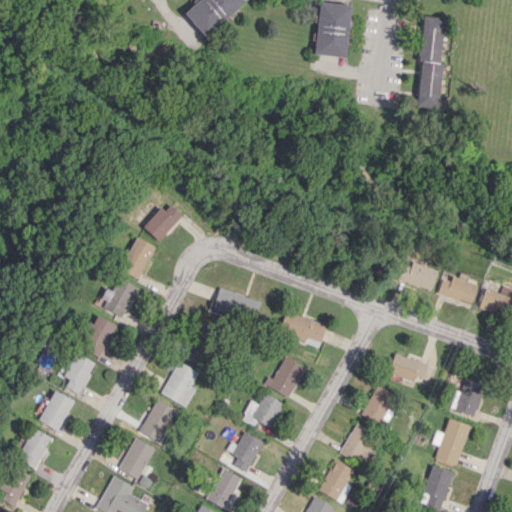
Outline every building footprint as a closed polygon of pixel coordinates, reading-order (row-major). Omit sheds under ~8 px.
[(244,4),(240,0),(196,0),(183,10),(202,36),(244,4)] [(349,4),(317,2),(313,54),(346,56),(349,4)] [(415,105),(436,107),(444,17),(422,15),(415,105)] [(143,229),(159,241),(180,213),(164,201),(143,229)] [(136,278),(154,246),(136,236),(118,268),(136,278)] [(429,289),(435,269),(409,261),(408,266),(400,264),(395,279),(429,289)] [(435,295),(470,303),(475,282),(449,276),(448,279),(439,277),(435,295)] [(120,317),(137,287),(119,277),(111,290),(106,287),(96,303),(120,317)] [(211,308),(252,322),(259,300),(218,286),(211,308)] [(508,296),(483,287),(476,308),(501,317),(508,296)] [(317,346),(325,324),(285,310),(277,332),(317,346)] [(99,356),(114,323),(93,314),(78,346),(99,356)] [(199,337),(185,335),(182,357),(195,359),(199,337)] [(77,393),(93,362),(74,352),(61,375),(68,379),(64,386),(77,393)] [(422,377),(426,363),(393,352),(387,372),(413,380),(415,375),(422,377)] [(266,375),(262,385),(288,397),(302,365),(282,356),(272,378),(266,375)] [(160,394),(185,405),(194,387),(190,385),(197,370),(175,360),(160,394)] [(483,383),(463,377),(459,390),(455,389),(448,408),(473,415),(483,383)] [(360,414),(382,425),(397,396),(375,384),(360,414)] [(58,429),(71,398),(51,390),(38,421),(58,429)] [(257,403),(248,399),(242,414),(270,426),(281,402),(262,393),(257,403)] [(138,432),(159,441),(175,408),(153,399),(138,432)] [(468,424),(447,417),(442,432),(435,430),(431,442),(437,444),(433,457),(456,464),(468,424)] [(377,433),(353,422),(339,453),(363,464),(377,433)] [(49,435),(29,427),(16,459),(36,468),(49,435)] [(231,464),(245,471),(260,440),(246,433),(231,464)] [(138,479),(152,446),(132,437),(117,469),(138,479)] [(340,502),(350,485),(345,483),(352,469),(334,459),(317,490),(340,502)] [(441,508),(451,470),(429,464),(419,503),(441,508)] [(28,476),(8,465),(0,480),(0,489),(3,491),(0,497),(0,502),(11,508),(28,476)] [(239,477),(221,467),(205,498),(223,508),(239,477)] [(101,511),(141,511),(146,502),(128,493),(132,484),(110,475),(95,509),(101,511)] [(328,511),(332,507),(313,496),(303,511),(328,511)]
